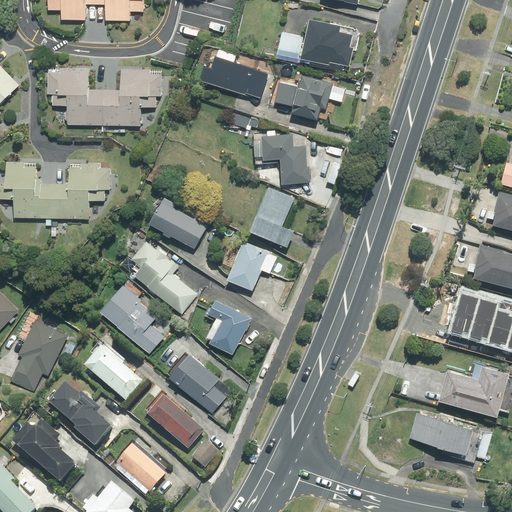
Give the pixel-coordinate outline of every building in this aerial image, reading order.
[(110,5),(109,21),(134,22),(134,11),(146,12),(146,0),(50,0),(50,9),(65,9),(65,19),(91,20),(91,4),(110,5)] [(344,24),(312,19),(310,35),(284,31),(281,54),(354,66),(359,35),(343,32),(344,24)] [(261,65),(213,50),(204,79),(252,94),(261,65)] [(0,106),(23,84),(0,61),(0,106)] [(106,125),(107,89),(93,89),(93,68),(52,67),(51,94),(57,94),(56,104),(71,104),(71,124),(106,125)] [(107,89),(106,125),(146,126),(146,106),(163,107),(164,70),(125,69),(124,90),(107,89)] [(342,102),(345,87),(338,86),(339,81),(305,74),(303,84),(282,80),(277,101),(299,105),(297,114),(324,120),(326,111),(332,112),(335,100),(342,102)] [(238,112),(234,123),(251,128),(254,117),(238,112)] [(272,129),(256,130),(259,163),(284,161),(286,183),(314,181),(310,132),(272,135),(272,129)] [(511,162),(505,160),(499,184),(511,186),(511,162)] [(69,220),(94,220),(94,201),(109,201),(109,190),(115,190),(115,163),(74,162),(74,184),(40,183),(40,162),(10,161),(9,184),(4,184),(3,200),(17,200),(17,219),(47,219),(47,228),(68,228),(69,220)] [(345,164),(335,162),(330,181),(340,183),(345,164)] [(298,198),(273,187),(255,229),(295,247),(301,232),(286,225),(298,198)] [(511,193),(500,189),(489,223),(511,230),(511,193)] [(167,201),(155,222),(201,248),(212,227),(167,201)] [(147,268),(142,274),(155,286),(152,289),(159,295),(161,293),(183,313),(200,294),(176,272),(181,266),(153,240),(136,258),(147,268)] [(502,249),(479,242),(468,277),(511,290),(511,257),(500,253),(502,249)] [(272,255),(248,244),(233,279),(257,290),(272,255)] [(0,332),(25,310),(2,285),(0,287),(0,332)] [(162,315),(128,285),(104,312),(153,355),(169,337),(154,324),(162,315)] [(220,300),(213,313),(222,317),(210,341),(237,355),(255,318),(220,300)] [(449,308),(443,337),(500,349),(506,320),(449,308)] [(45,374),(53,377),(73,333),(40,318),(12,379),(37,391),(45,374)] [(109,347),(91,366),(129,401),(147,381),(109,347)] [(195,353),(175,372),(215,414),(235,394),(195,353)] [(504,373),(472,365),(469,377),(441,370),(433,401),(494,416),(495,410),(507,413),(511,392),(511,382),(502,380),(504,373)] [(86,397),(74,386),(56,404),(97,446),(116,427),(102,414),(107,409),(91,393),(86,397)] [(170,393),(152,413),(190,447),(208,427),(170,393)] [(475,457),(483,461),(492,438),(417,408),(405,436),(472,463),(475,457)] [(72,442),(37,414),(14,442),(68,485),(84,465),(66,450),(72,442)] [(223,451),(210,439),(194,457),(207,469),(223,451)] [(166,470),(137,441),(118,460),(120,462),(116,466),(143,493),(166,470)] [(4,467),(0,470),(0,505),(6,511),(38,511),(42,508),(4,467)] [(99,497),(87,511),(88,511),(134,511),(141,502),(119,483),(104,501),(99,497)]
